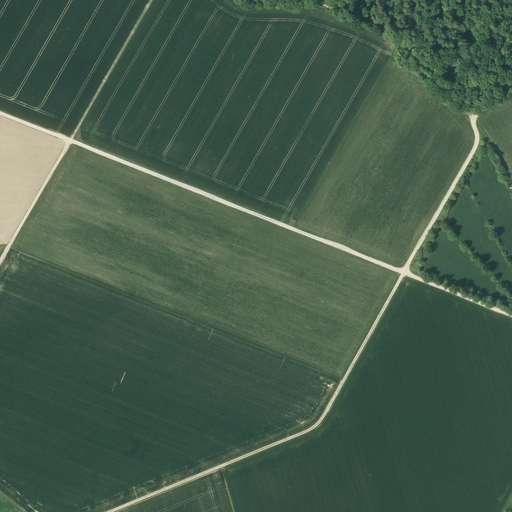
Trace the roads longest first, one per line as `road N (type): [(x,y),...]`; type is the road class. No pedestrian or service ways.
road 1 (track): [(401,272),(0,112)]
road 2 (track): [(401,272),(326,417),(311,431),(117,511)]
road 3 (track): [(401,272),(474,146),(473,115),(511,93)]
road 4 (unknown): [(314,0),(381,28),(473,115)]
road 5 (track): [(74,142),(152,0)]
road 6 (track): [(74,142),(0,270)]
